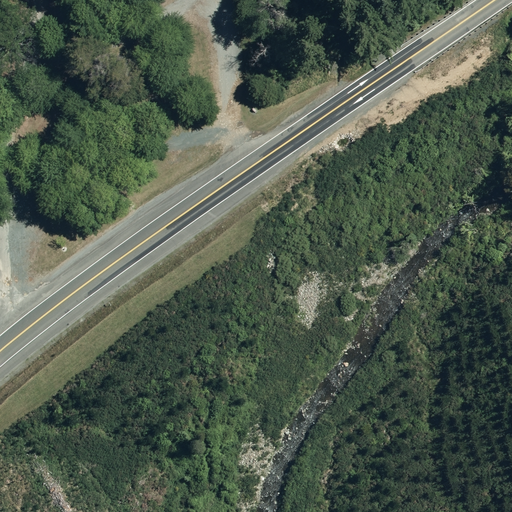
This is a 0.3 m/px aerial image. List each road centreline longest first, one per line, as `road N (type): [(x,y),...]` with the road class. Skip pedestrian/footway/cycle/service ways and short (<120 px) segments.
road 1 (trunk): [(0,350),(203,198),(495,0)]
road 2 (track): [(218,0),(228,114),(251,166)]
